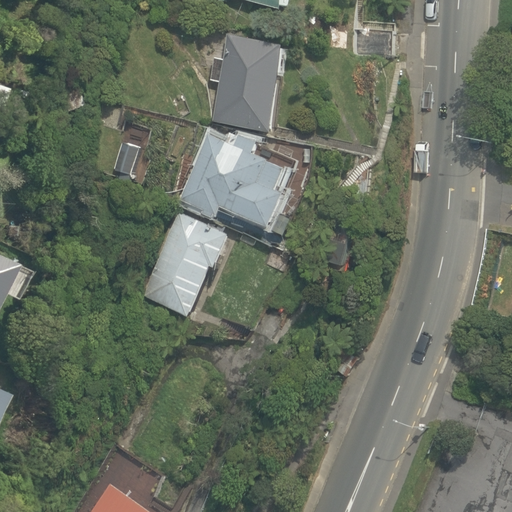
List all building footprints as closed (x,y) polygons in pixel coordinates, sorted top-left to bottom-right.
[(221,0),(227,2),(227,0),(253,0),(287,8),(289,0),(221,0)] [(223,82),(216,120),(275,132),(291,43),(232,33),(228,59),(218,57),(214,80),(223,82)] [(90,106),(82,84),(61,92),(68,113),(90,106)] [(230,140),(212,133),(185,199),(209,210),(207,212),(217,217),(219,213),(222,215),(226,206),(274,226),(289,191),(280,188),(289,166),(273,160),(273,158),(258,152),(263,141),(244,133),(243,136),(233,132),(230,140)] [(220,266),(234,233),(186,212),(177,231),(175,230),(147,294),(193,314),(215,265),(220,266)] [(255,315),(247,331),(271,344),(280,328),(255,315)] [(161,511),(114,483),(96,511),(161,511)]
